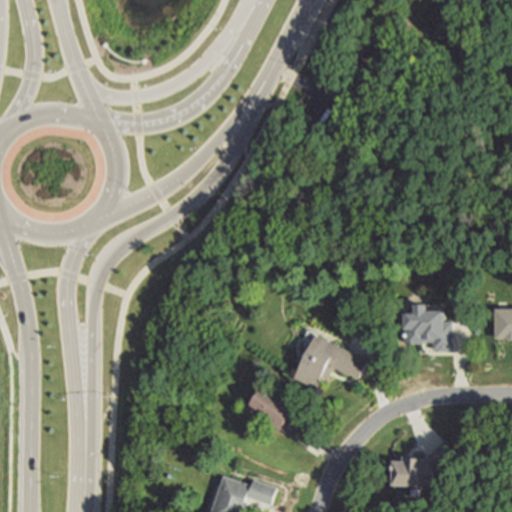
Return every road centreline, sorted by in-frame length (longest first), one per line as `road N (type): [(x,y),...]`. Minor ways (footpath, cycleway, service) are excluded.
road 1 (secondary): [(87,462),(96,296),(106,262),(212,185),(276,71)]
road 2 (secondary): [(0,209),(27,233),(69,236),(101,217),(118,174),(108,139),(75,113),(40,110),(0,137)]
road 3 (secondary): [(83,511),(87,462),(68,295),(97,222)]
road 4 (residential): [(511,393),(435,397),(388,412),(339,462),(318,511)]
road 5 (secondary): [(260,0),(237,59),(190,110),(101,130)]
road 6 (secondary): [(259,0),(195,76),(163,93),(124,100),(84,89)]
road 7 (secondary): [(10,221),(30,372)]
road 8 (secondary): [(30,372),(29,511)]
road 9 (secondary): [(96,125),(59,0)]
road 10 (secondary): [(192,169),(276,71)]
road 11 (secondary): [(24,0),(37,69),(18,119)]
